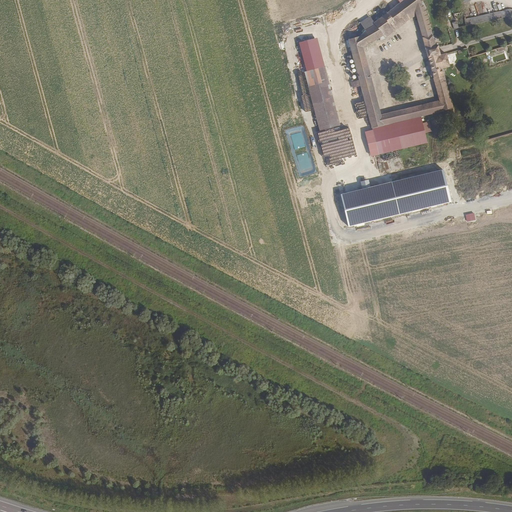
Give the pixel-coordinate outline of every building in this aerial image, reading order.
[(348,40),(372,128),(384,125),(381,115),(363,48),(386,37),(416,16),(426,9),(418,0),(405,0),(359,37),(348,40)] [(439,101),(381,115),(384,125),(419,118),(453,109),(442,69),(450,66),(447,53),(441,55),(438,45),(436,46),(426,9),(416,16),(439,101)] [(457,30),(511,13),(511,9),(507,9),(462,21),(460,15),(451,18),(457,30)] [(314,50),(319,49),(316,33),(298,36),(302,56),(315,54),(314,50)] [(337,125),(323,67),(303,72),(317,130),(337,125)] [(422,132),(429,131),(426,120),(420,122),(419,118),(384,125),(372,128),(370,129),(370,130),(372,138),(397,133),(401,148),(425,142),(422,132)] [(346,162),(341,136),(329,138),(328,129),(318,131),(325,166),(346,162)] [(376,154),(372,138),(370,130),(363,132),(369,156),(376,154)] [(401,148),(397,133),(372,138),(376,154),(401,148)]
